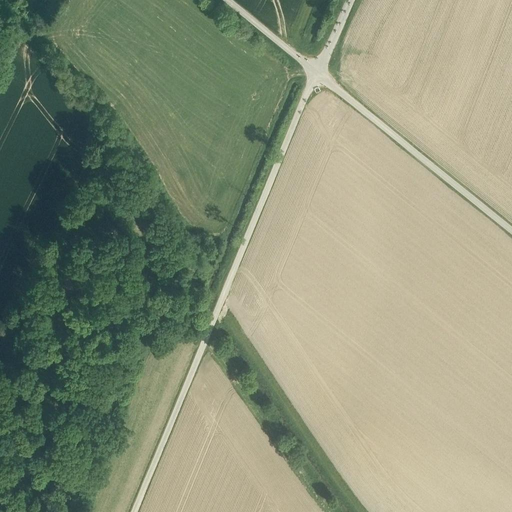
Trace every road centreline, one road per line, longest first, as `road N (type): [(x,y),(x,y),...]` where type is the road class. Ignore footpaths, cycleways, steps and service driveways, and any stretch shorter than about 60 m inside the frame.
road 1 (unclassified): [(316,72),(129,511)]
road 2 (unclassified): [(511,229),(316,72)]
